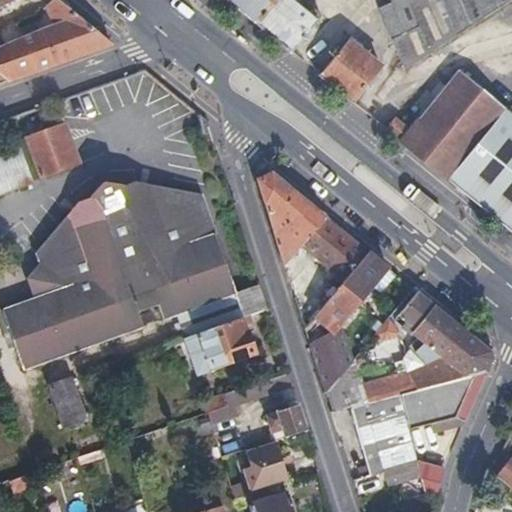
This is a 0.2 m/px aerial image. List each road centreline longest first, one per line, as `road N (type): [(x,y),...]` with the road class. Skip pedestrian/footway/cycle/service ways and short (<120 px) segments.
road 1 (residential): [(226,96),(241,188),(349,511)]
road 2 (primary): [(511,275),(197,20)]
road 3 (primary): [(226,96),(511,335)]
road 4 (residential): [(0,104),(159,46)]
road 5 (residential): [(446,511),(511,357)]
